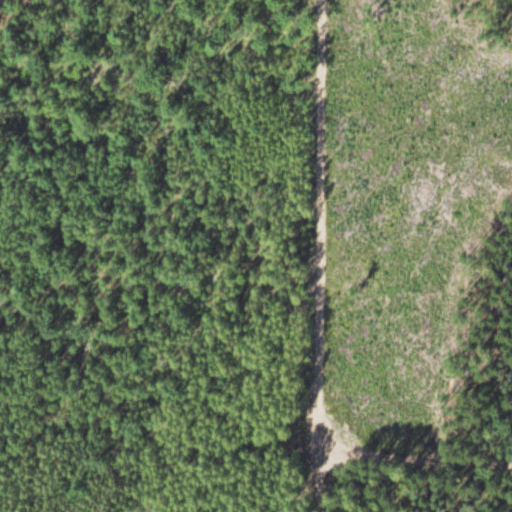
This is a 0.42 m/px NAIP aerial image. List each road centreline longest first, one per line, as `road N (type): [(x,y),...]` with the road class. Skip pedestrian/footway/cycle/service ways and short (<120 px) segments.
road 1 (track): [(316,511),(318,0)]
road 2 (track): [(511,240),(436,376),(423,511)]
road 3 (track): [(511,468),(314,464)]
